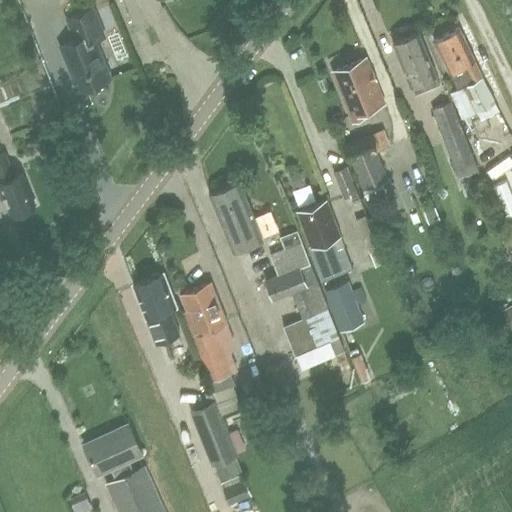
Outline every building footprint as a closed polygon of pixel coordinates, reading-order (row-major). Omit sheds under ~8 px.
[(76,39),(61,45),(79,90),(109,77),(93,40),(103,36),(91,8),(67,18),(76,39)] [(480,117),(481,120),(499,111),(494,102),(495,102),(473,59),(474,58),(459,28),(434,40),(449,71),(457,88),(451,92),(467,124),(480,117)] [(419,33),(393,43),(409,85),(411,84),(415,93),(439,83),(419,33)] [(366,118),(364,110),(384,101),(366,57),(333,71),(351,115),(354,123),(366,118)] [(459,177),(478,170),(451,101),(433,109),(459,177)] [(370,132),(344,143),(351,162),(363,190),(389,180),(377,151),(370,133),(370,132)] [(35,204),(23,172),(14,176),(5,153),(0,155),(0,193),(2,198),(4,197),(11,214),(35,204)] [(335,176),(343,197),(355,193),(347,171),(335,176)] [(240,181),(240,180),(209,192),(209,193),(210,193),(233,250),(263,238),(239,181),(240,181)] [(333,236),(339,234),(326,199),(298,210),(311,244),(308,245),(322,280),(353,267),(344,245),(338,247),(333,236)] [(334,355),(344,351),(297,231),(281,237),(285,248),(271,254),(279,274),(265,279),(273,299),(292,291),(303,317),(283,325),(295,354),(328,341),(334,355)] [(134,284),(156,342),(181,332),(171,306),(176,304),(163,272),(160,273),(157,272),(152,274),(150,277),(134,284)] [(364,321),(348,280),(323,290),(339,331),(364,321)] [(209,282),(182,293),(189,310),(185,312),(194,335),(212,378),(212,379),(231,372),(237,369),(231,354),(233,341),(225,322),(209,282)] [(511,304),(495,313),(511,343),(511,304)] [(359,353),(349,357),(360,382),(369,378),(359,353)] [(216,389),(212,391),(221,413),(222,413),(240,405),(231,384),(231,383),(216,389)] [(213,463),(221,482),(243,473),(236,454),(235,454),(215,402),(193,411),(213,463)] [(268,402),(256,406),(266,433),(278,429),(268,402)] [(128,424),(85,444),(98,473),(111,467),(116,479),(106,484),(119,511),(165,511),(144,466),(134,471),(128,459),(141,453),(128,424)] [(223,488),(229,503),(252,494),(246,479),(223,488)] [(96,492),(79,500),(84,511),(90,511),(103,506),(96,492)]
